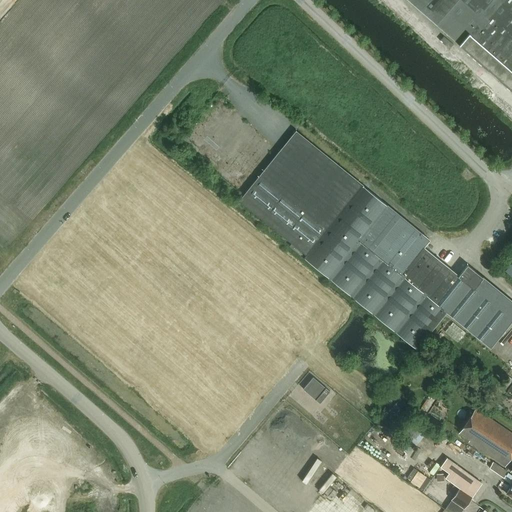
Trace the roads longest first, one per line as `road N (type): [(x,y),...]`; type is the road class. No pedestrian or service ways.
road 1 (unclassified): [(252,0),(0,290)]
road 2 (unclassified): [(462,247),(500,200),(501,187),(303,0)]
road 3 (tertiary): [(144,483),(104,424),(0,333)]
road 4 (residential): [(144,483),(215,464),(301,364)]
